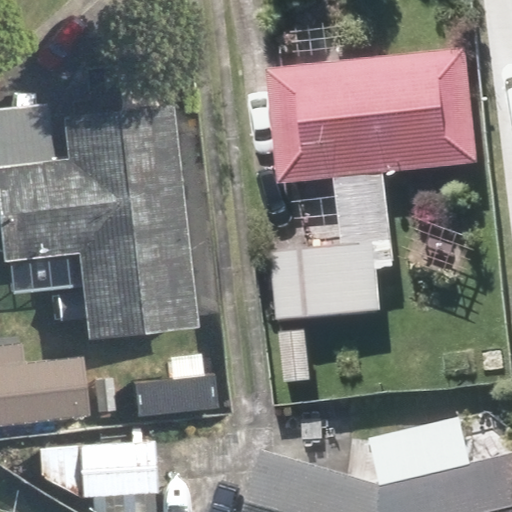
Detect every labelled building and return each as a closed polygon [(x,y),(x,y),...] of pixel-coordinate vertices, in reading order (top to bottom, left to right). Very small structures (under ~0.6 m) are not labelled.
[(383,311),(379,270),(396,268),(388,172),(480,164),(469,48),(273,66),(283,182),(334,177),(340,244),(275,250),(281,321),(383,311)] [(0,104),(0,256),(79,252),(84,330),(192,324),(179,104),(52,112),(52,101),(0,104)] [(23,359),(21,335),(0,337),(0,421),(88,415),(83,354),(23,359)] [(265,454),(249,511),(511,511),(511,452),(473,462),(462,416),(373,437),(385,487),(265,454)] [(92,511),(158,511),(154,437),(44,443),(47,495),(92,493),(92,511)]
